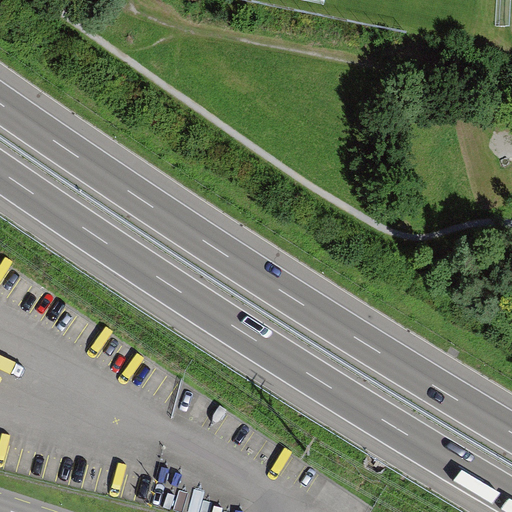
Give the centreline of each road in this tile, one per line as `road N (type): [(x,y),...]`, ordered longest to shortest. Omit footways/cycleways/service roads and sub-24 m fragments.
road 1 (motorway): [(511,431),(0,102)]
road 2 (motorway): [(0,172),(511,498)]
